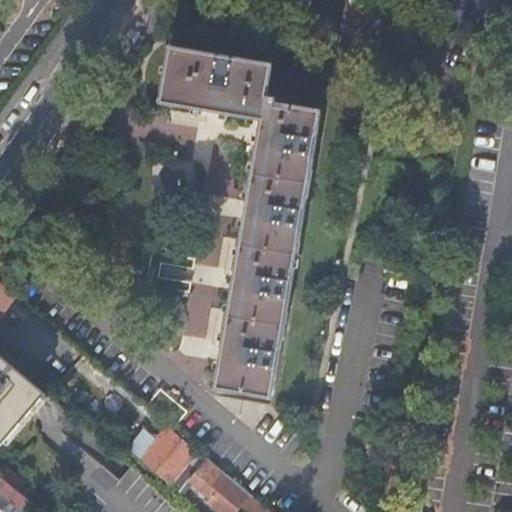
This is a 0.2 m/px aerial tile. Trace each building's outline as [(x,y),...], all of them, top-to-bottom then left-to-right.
[(419,0),(483,44),(492,0),(419,0)] [(213,111),(263,120),(259,147),(249,207),(238,269),(225,342),(217,389),(273,398),(321,111),(277,104),(277,98),(268,97),(273,65),(172,47),(162,102),(213,111)] [(194,270),(196,259),(192,258),(153,251),(147,285),(186,292),(190,293),(192,282),(191,281),(191,282),(160,277),(162,264),(193,269),(193,270),(194,270)] [(15,298),(0,285),(0,317),(15,299),(15,298)] [(22,419),(45,392),(0,354),(0,444),(1,445),(22,419)] [(162,389),(150,402),(178,425),(189,412),(162,389)] [(145,429),(129,449),(181,492),(187,484),(190,480),(198,470),(208,459),(188,445),(189,443),(168,426),(157,439),(145,429)] [(198,470),(190,480),(219,504),(215,508),(219,511),(236,511),(242,505),(249,511),(271,511),(211,462),(208,459),(198,470)] [(0,511),(16,511),(28,499),(0,475),(0,511)] [(34,511),(38,508),(28,499),(16,511),(34,511)]
